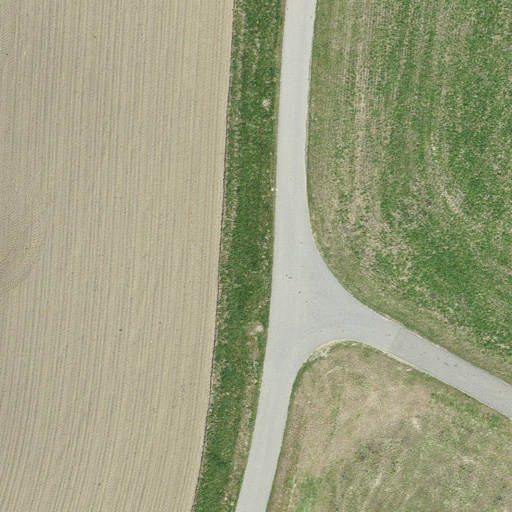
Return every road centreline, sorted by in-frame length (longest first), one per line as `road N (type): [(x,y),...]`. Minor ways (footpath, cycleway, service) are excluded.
road 1 (residential): [(288,285),(307,0)]
road 2 (unclassified): [(288,285),(511,407)]
road 3 (residential): [(246,511),(288,285)]
